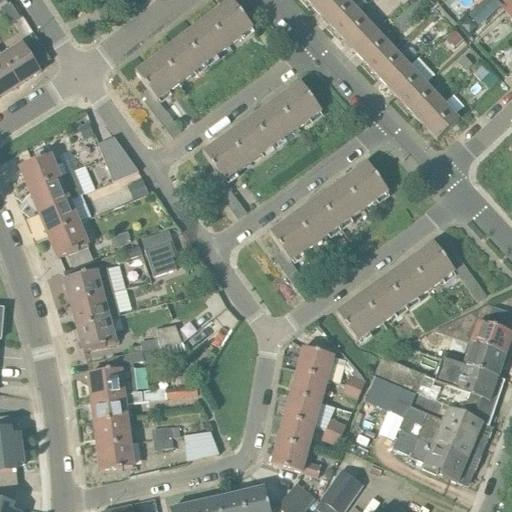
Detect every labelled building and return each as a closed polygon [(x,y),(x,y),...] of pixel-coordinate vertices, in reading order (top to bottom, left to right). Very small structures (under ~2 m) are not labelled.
[(321,18),(340,0),(305,0),(305,1),(321,18)] [(338,36),(359,16),(343,0),(340,0),(321,18),(338,36)] [(184,38),(206,67),(253,31),(231,2),(184,38)] [(11,26),(20,21),(11,6),(2,11),(11,26)] [(354,54),(376,34),(359,16),(338,36),(354,54)] [(477,28),(470,20),(462,28),(469,35),(477,28)] [(446,39),(455,49),(462,41),(454,32),(446,39)] [(371,71),(392,51),(376,34),(354,54),(371,71)] [(206,67),(184,38),(136,75),(149,93),(157,104),(206,67)] [(3,60),(21,87),(41,74),(24,47),(3,60)] [(387,89),(409,69),(392,51),(371,71),(387,89)] [(0,99),(21,87),(3,60),(0,55),(0,99)] [(471,65),(464,57),(457,63),(465,71),(471,65)] [(404,107),(425,87),(409,69),(387,89),(404,107)] [(498,82),(489,73),(481,81),(489,90),(498,82)] [(252,121),(273,149),(322,114),(301,85),(252,121)] [(420,124),(442,104),(425,87),(404,107),(420,124)] [(180,134),(157,104),(149,93),(141,99),(173,140),(180,134)] [(459,123),(442,104),(420,124),(438,143),(459,123)] [(273,149),(252,121),(203,156),(216,174),(224,184),(273,149)] [(94,137),(88,125),(78,129),(83,142),(94,137)] [(113,185),(138,174),(114,140),(98,146),(113,185)] [(21,170),(31,194),(60,181),(50,158),(21,170)] [(318,202),(338,231),(389,194),(368,166),(318,202)] [(224,184),(216,174),(208,180),(239,222),(247,216),(224,184)] [(75,175),(60,181),(31,194),(39,215),(69,203),(84,197),(75,175)] [(142,182),(127,188),(133,203),(148,197),(142,182)] [(338,231),(318,202),(270,236),(283,254),(291,265),(338,231)] [(69,203),(39,215),(49,238),(78,225),(69,203)] [(172,228),(169,219),(164,218),(160,221),(160,226),(163,230),(168,231),(172,228)] [(78,225),(49,238),(58,261),(88,249),(78,225)] [(112,249),(130,243),(127,234),(110,239),(112,249)] [(153,279),(176,271),(172,261),(175,259),(174,257),(170,245),(144,254),(153,279)] [(385,281),(406,309),(455,274),(447,263),(434,245),(385,281)] [(139,247),(124,253),(126,261),(142,256),(139,247)] [(291,265),(283,254),(275,260),(305,302),(314,296),(291,265)] [(447,263),(455,274),(478,305),(486,299),(455,257),(447,263)] [(65,283),(72,308),(114,296),(108,271),(94,275),(85,277),(83,269),(63,275),(65,283)] [(406,309),(385,281),(336,316),(357,345),(406,309)] [(114,296),(72,308),(78,330),(110,322),(120,319),(114,296)] [(511,316),(494,310),(443,332),(442,337),(471,347),(506,359),(511,341),(511,316)] [(110,322),(78,330),(85,354),(116,345),(110,322)] [(141,354),(169,348),(182,346),(175,329),(155,333),(157,340),(140,344),(141,354)] [(89,377),(92,401),(137,395),(133,365),(162,361),(161,358),(184,353),(182,346),(141,354),(109,359),(111,374),(89,377)] [(506,359),(471,347),(464,369),(498,382),(502,371),(506,373),(510,362),(506,360),(506,359)] [(303,351),(297,375),(328,384),(334,360),(303,351)] [(345,388),(361,395),(365,384),(346,359),(339,365),(350,377),(345,388)] [(502,383),(498,382),(464,369),(438,360),(431,381),(381,360),(373,379),(415,396),(487,427),(502,383)] [(139,389),(149,388),(148,370),(137,371),(139,389)] [(328,384),(297,375),(290,398),(321,407),(328,384)] [(198,398),(197,388),(146,394),(147,405),(198,398)] [(357,405),(361,395),(345,388),(342,398),(357,405)] [(125,408),(142,405),(140,395),(137,395),(92,401),(95,426),(127,422),(125,408)] [(487,427),(415,396),(409,410),(428,418),(418,440),(472,465),(478,453),(472,451),(477,440),(482,442),(487,427)] [(321,407),(290,398),(284,421),(315,430),(321,407)] [(315,430),(284,421),(278,444),(309,453),(315,430)] [(326,433),(341,439),(346,428),(331,421),(326,433)] [(127,422),(95,426),(98,450),(130,446),(127,422)] [(11,430),(0,431),(0,454),(22,452),(20,436),(11,437),(11,430)] [(153,443),(172,440),(179,439),(178,430),(152,433),(153,443)] [(337,449),(341,439),(326,433),(321,443),(337,449)] [(472,465),(418,440),(401,433),(392,452),(426,467),(424,472),(457,486),(458,485),(464,488),(473,466),(472,465)] [(188,465),(219,458),(211,435),(183,442),(188,465)] [(172,440),(153,443),(154,453),(173,450),(172,440)] [(309,453),(278,444),(271,468),(319,481),(322,471),(305,466),(309,453)] [(130,446),(98,450),(101,475),(133,471),(130,446)] [(24,467),(22,452),(0,454),(0,489),(18,491),(16,475),(15,468),(24,467)] [(320,503),(332,511),(346,511),(363,488),(342,473),(320,503)] [(281,511),(313,511),(318,505),(297,487),(278,508),(281,511)] [(241,496),(244,511),(269,511),(265,491),(241,496)] [(217,502),(219,511),(244,511),(241,496),(217,502)] [(12,511),(14,506),(0,502),(0,511),(12,511)] [(194,507),(195,511),(219,511),(217,502),(194,507)]
